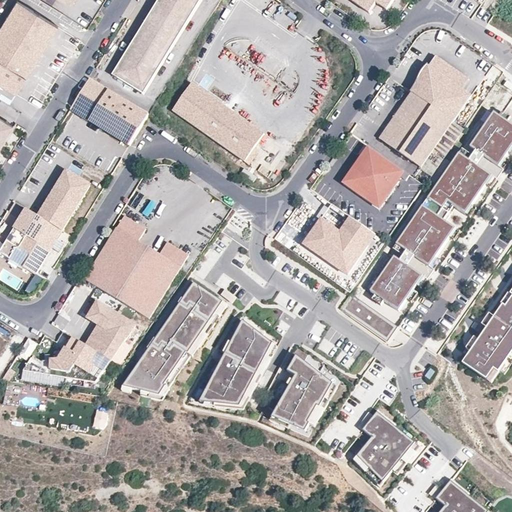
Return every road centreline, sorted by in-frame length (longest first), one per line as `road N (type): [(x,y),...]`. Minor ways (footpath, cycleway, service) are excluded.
road 1 (residential): [(0,303),(30,313),(46,306),(153,144),(263,205)]
road 2 (residential): [(123,0),(0,198)]
road 3 (residential): [(263,205),(258,265),(399,363)]
road 4 (residential): [(399,363),(511,202)]
road 5 (residential): [(263,205),(284,199),(382,57)]
road 6 (residential): [(382,57),(428,12),(511,63)]
